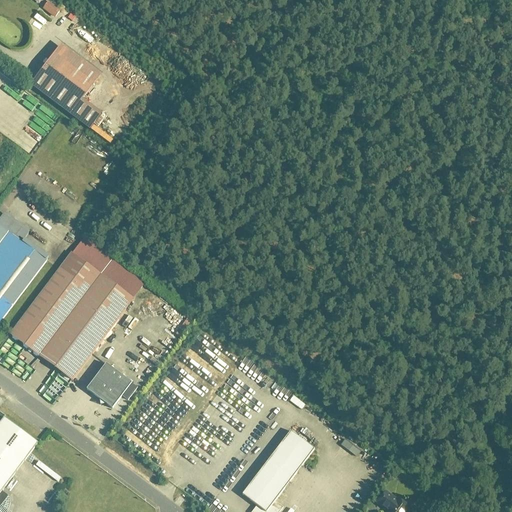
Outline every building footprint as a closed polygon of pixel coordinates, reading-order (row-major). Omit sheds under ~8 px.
[(50,1),(42,11),(54,21),(62,10),(50,1)] [(101,77),(60,47),(28,89),(87,133),(103,113),(85,99),(101,77)] [(5,215),(0,221),(0,325),(46,265),(20,246),(30,234),(5,215)] [(70,254),(10,338),(74,383),(134,299),(107,280),(121,261),(87,236),(73,256),(70,254)] [(104,366),(86,393),(111,411),(130,384),(104,366)] [(5,419),(0,424),(0,496),(39,445),(5,419)] [(291,431),(243,495),(258,506),(253,511),(280,511),(283,508),(275,503),(315,449),(291,431)] [(386,493),(378,504),(389,511),(408,511),(411,509),(399,499),(398,501),(386,493)]
